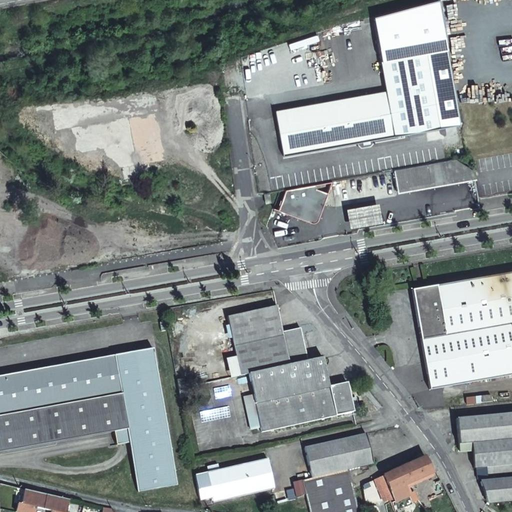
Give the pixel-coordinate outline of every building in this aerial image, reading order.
[(365,49),(353,51),(355,66),(367,65),(365,49)] [(378,139),(383,138),(440,127),(426,53),(381,62),(386,92),(370,95),(276,112),(279,128),(281,141),(284,156),(370,140),(378,139)] [(454,160),(394,171),(398,193),(474,181),(472,172),(469,170),(454,160)] [(303,187),(286,190),(278,211),(310,223),(312,224),(314,223),(316,222),(318,220),(333,182),(311,186),(309,190),(303,187)] [(378,204),(345,207),(347,228),(380,225),(378,204)] [(136,257),(183,250),(178,218),(150,214),(90,224),(65,220),(61,221),(40,218),(14,222),(11,237),(5,238),(11,279),(144,258),(136,257)] [(511,272),(457,283),(466,336),(474,383),(511,376),(511,272)] [(466,336),(457,283),(410,291),(429,391),(474,383),(466,336)] [(234,358),(238,377),(247,375),(299,364),(306,363),(299,329),(281,333),(275,307),(225,318),(234,358)] [(154,351),(0,377),(0,453),(114,434),(116,448),(129,446),(137,493),(176,487),(154,351)] [(230,379),(238,377),(234,358),(224,360),(228,379),(230,379)] [(327,387),(321,359),(306,363),(299,364),(247,375),(261,434),(352,413),(345,384),(327,387)] [(182,380),(175,381),(177,389),(184,388),(182,380)] [(184,388),(177,389),(179,399),(186,398),(184,388)] [(459,445),(472,443),(511,439),(511,413),(456,420),(459,445)] [(301,482),(309,511),(359,511),(349,469),(372,464),(365,435),(303,449),(311,480),(301,482)] [(511,439),(472,443),(474,468),(486,467),(487,474),(511,471),(511,439)] [(432,473),(425,457),(383,476),(394,501),(408,495),(404,485),(432,473)] [(194,477),(199,502),(212,500),(213,504),(275,491),(268,461),(206,474),(194,477)] [(511,478),(480,482),(488,504),(511,501),(511,478)] [(434,494),(442,491),(440,484),(432,486),(434,494)] [(64,511),(67,501),(23,490),(19,505),(16,504),(13,511),(33,511),(34,509),(48,511),(64,511)]
